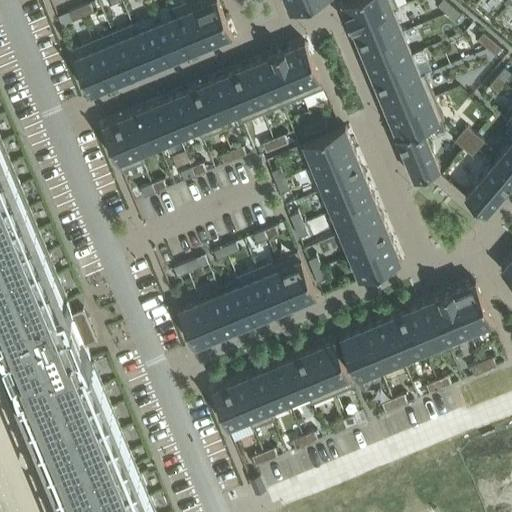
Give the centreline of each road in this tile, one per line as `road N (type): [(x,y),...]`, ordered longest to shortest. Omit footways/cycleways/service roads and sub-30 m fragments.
road 1 (residential): [(253,43),(332,8),(371,104),(363,122),(423,263)]
road 2 (residential): [(160,373),(423,263)]
road 3 (residential): [(56,124),(160,373)]
road 4 (residential): [(56,124),(253,43)]
road 5 (residential): [(160,373),(217,511)]
road 6 (residential): [(3,0),(56,124)]
